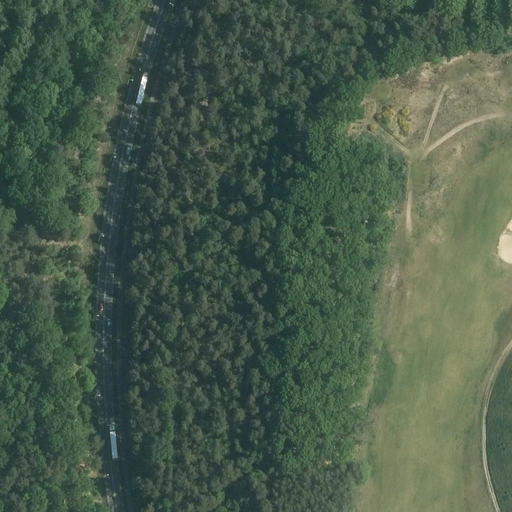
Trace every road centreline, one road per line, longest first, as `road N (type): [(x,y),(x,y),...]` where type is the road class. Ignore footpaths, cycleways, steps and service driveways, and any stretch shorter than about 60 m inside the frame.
road 1 (track): [(511,31),(456,35),(380,64),(342,91),(316,127),(285,208),(267,511)]
road 2 (primary): [(116,511),(103,388),(106,251),(126,129),(164,0)]
road 3 (track): [(497,511),(483,416),(511,342)]
